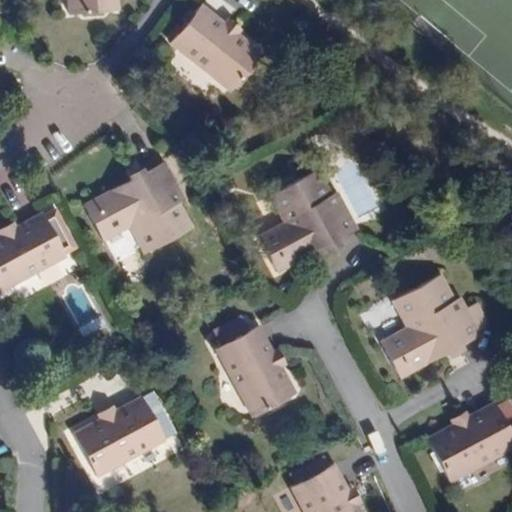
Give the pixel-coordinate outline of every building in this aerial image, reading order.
[(118,12),(121,12),(119,0),(65,0),(68,17),(70,17),(118,12)] [(262,55),(264,53),(241,34),(243,32),(244,31),(243,30),(231,21),(230,20),(229,21),(228,23),(205,4),(203,6),(172,44),(171,46),(230,94),(231,92),(262,55)] [(85,202),(85,203),(86,205),(90,213),(103,241),(130,228),(143,255),(144,254),(194,231),(195,230),(182,203),(186,201),(187,200),(187,199),(170,164),(169,162),(147,172),(144,167),(143,167),(142,168),(137,170),(132,172),(132,173),(131,173),(130,174),(132,179),(111,190),(85,202)] [(278,273),(278,274),(279,274),(304,261),(325,251),(328,256),(330,255),(331,255),(336,252),(341,250),(342,250),(343,249),(340,243),(362,232),(360,230),(343,195),(342,194),(341,195),(337,197),(323,170),(322,171),(273,195),(272,196),(285,223),(259,236),(273,264),(277,272),(278,273)] [(1,233),(0,233),(0,292),(1,294),(68,258),(67,256),(66,254),(78,248),(56,207),(44,213),(43,211),(17,225),(16,222),(15,221),(14,222),(1,229),(0,229),(0,230),(1,233)] [(399,378),(399,379),(400,378),(425,366),(446,355),(449,360),(451,360),(451,359),(452,359),(457,357),(461,354),(462,354),(464,353),(461,347),(482,337),(481,334),(464,300),(463,299),(462,299),(457,301),(444,275),(443,275),(394,300),(393,300),(406,327),(380,341),(394,368),(398,376),(399,378)] [(296,394),(299,393),(284,367),(286,366),(287,365),(287,364),(279,351),(278,350),(277,351),(275,352),(260,327),(258,328),(248,310),(212,330),(223,349),(216,352),(214,354),(252,420),(254,418),(265,412),(268,415),(268,416),(269,416),(287,405),(288,405),(288,404),(286,400),(296,394)] [(98,418),(72,432),(73,435),(96,477),(98,479),(165,443),(164,440),(141,398),(139,396),(113,410),(112,407),(111,406),(110,407),(97,414),(96,415),(97,415),(98,418)] [(454,423),(427,436),(429,438),(434,449),(430,451),(429,451),(430,452),(439,471),(440,472),(441,472),(444,470),(450,481),(451,484),(511,453),(511,434),(497,404),(496,402),(469,415),(468,412),(468,411),(467,412),(453,419),(452,419),(452,420),(454,423)] [(364,511),(361,504),(363,503),(364,503),(364,502),(357,488),(356,487),(355,488),(353,489),(339,463),(336,464),(334,465),(325,448),(285,469),(294,486),(291,488),(303,511),(364,511)]
